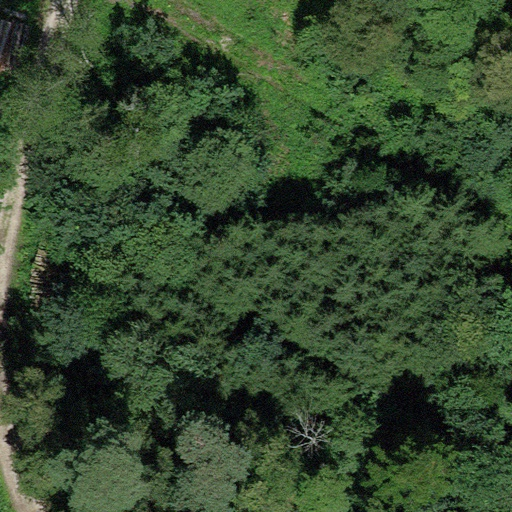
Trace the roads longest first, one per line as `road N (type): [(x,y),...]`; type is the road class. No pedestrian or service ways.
road 1 (track): [(0,279),(61,0)]
road 2 (track): [(33,511),(14,470),(0,377)]
